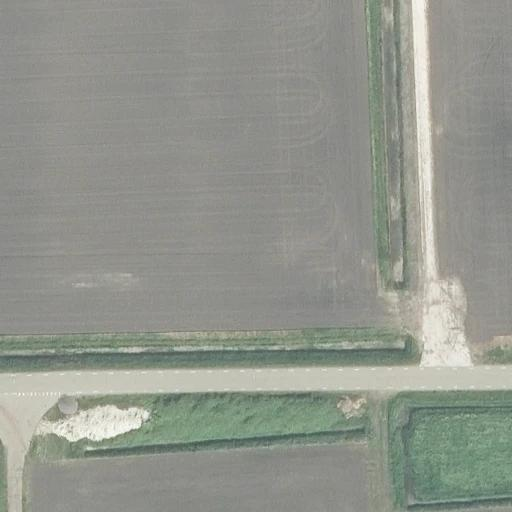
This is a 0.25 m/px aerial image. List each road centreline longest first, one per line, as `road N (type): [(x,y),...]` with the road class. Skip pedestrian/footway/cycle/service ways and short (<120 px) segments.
road 1 (tertiary): [(13,384),(511,379)]
road 2 (unclassified): [(14,511),(13,384)]
